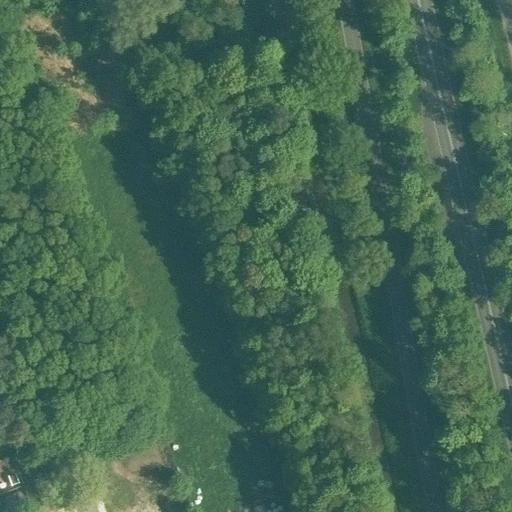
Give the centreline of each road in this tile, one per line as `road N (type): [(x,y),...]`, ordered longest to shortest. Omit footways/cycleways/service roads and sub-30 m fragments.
road 1 (trunk): [(347,0),(436,511)]
road 2 (trunk): [(511,403),(419,0)]
